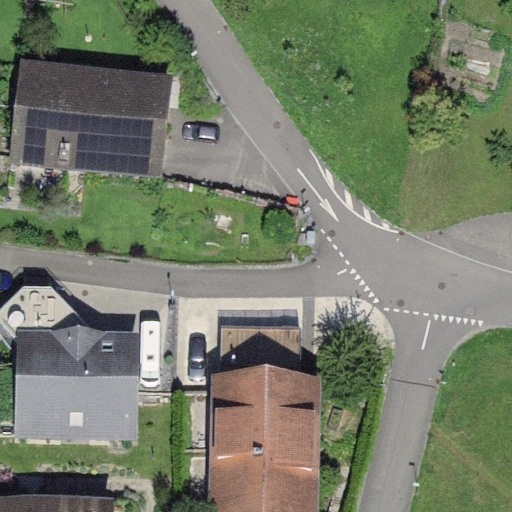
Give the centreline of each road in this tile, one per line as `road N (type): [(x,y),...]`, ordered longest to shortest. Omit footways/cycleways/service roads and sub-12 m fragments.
road 1 (residential): [(383,265),(242,284),(0,255)]
road 2 (residential): [(187,0),(227,67),(383,265)]
road 3 (residential): [(440,285),(388,511)]
